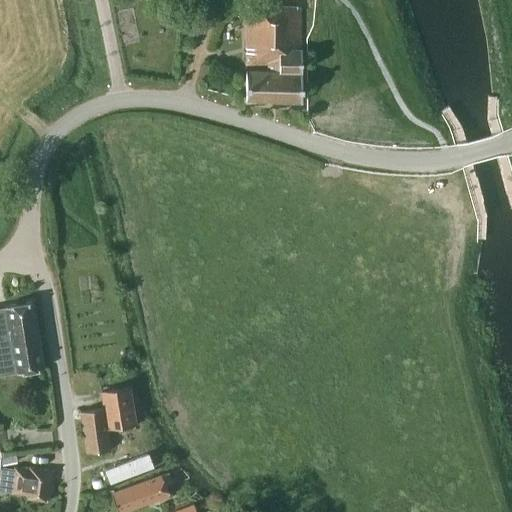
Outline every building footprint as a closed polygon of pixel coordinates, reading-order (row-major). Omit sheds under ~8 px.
[(300,7),(245,5),(246,65),(267,65),(267,71),(245,71),(246,102),(302,101),(302,49),(300,49),(300,7)] [(44,368),(32,301),(0,306),(0,372),(0,375),(44,368)] [(135,435),(129,388),(101,392),(103,408),(80,411),(86,452),(111,448),(110,439),(135,435)] [(149,453),(105,470),(110,483),(154,466),(149,453)] [(1,466),(0,474),(0,491),(29,495),(29,498),(48,500),(52,470),(31,467),(30,470),(1,466)] [(171,481),(167,471),(111,493),(118,511),(122,511),(170,494),(166,484),(171,481)]
